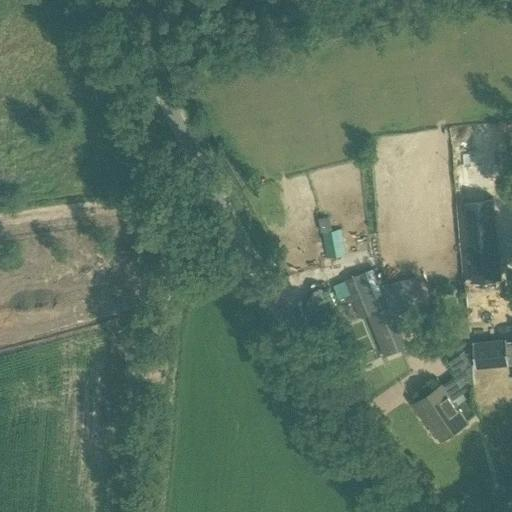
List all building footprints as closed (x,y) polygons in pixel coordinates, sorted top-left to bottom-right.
[(46,137),(64,136),(63,119),(45,119),(46,137)] [(472,282),(500,280),(493,201),(465,203),(472,282)] [(333,231),(323,233),(328,258),(345,254),(340,230),(333,231)] [(373,298),(363,272),(347,278),(356,304),(364,301),(373,298)] [(420,283),(387,296),(392,309),(425,296),(420,283)] [(364,301),(385,355),(402,348),(382,294),(373,298),(364,301)] [(506,339),(473,342),(475,367),(508,364),(506,341),(506,339)] [(452,399),(473,385),(471,366),(442,385),(442,384),(414,403),(421,414),(423,412),(433,428),(432,430),(437,437),(439,436),(440,439),(467,422),(452,399)] [(501,396),(501,387),(478,387),(478,396),(501,396)]
